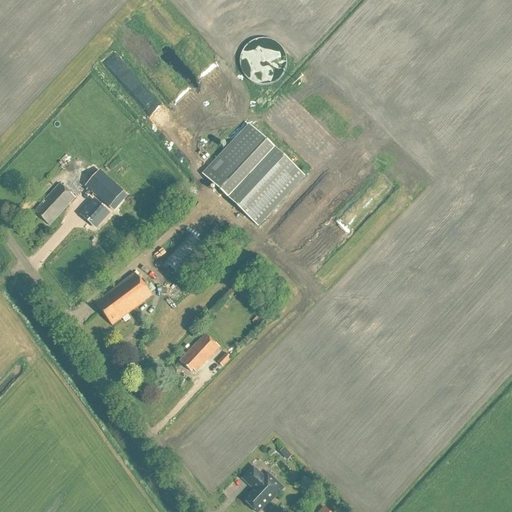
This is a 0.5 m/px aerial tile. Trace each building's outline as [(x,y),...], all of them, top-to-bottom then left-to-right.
[(250,36),(240,75),(276,84),(286,45),(250,36)] [(157,118),(168,108),(117,54),(106,64),(157,118)] [(202,175),(259,228),(305,177),(249,125),(202,175)] [(83,190),(92,181),(84,174),(76,184),(83,190)] [(49,227),(74,199),(59,185),(33,213),(49,227)] [(228,237),(218,228),(204,243),(214,252),(228,237)] [(207,249),(191,235),(164,264),(180,279),(207,249)] [(112,327),(151,297),(134,274),(94,304),(112,327)] [(195,373),(218,348),(204,335),(178,362),(190,373),(192,370),(195,373)] [(230,359),(225,354),(217,363),(222,368),(230,359)] [(283,457),(288,453),(284,449),(279,453),(283,457)] [(254,491),(244,501),(255,511),(259,511),(269,502),(270,503),(283,489),(268,474),(264,478),(253,468),(243,480),(254,491)]
